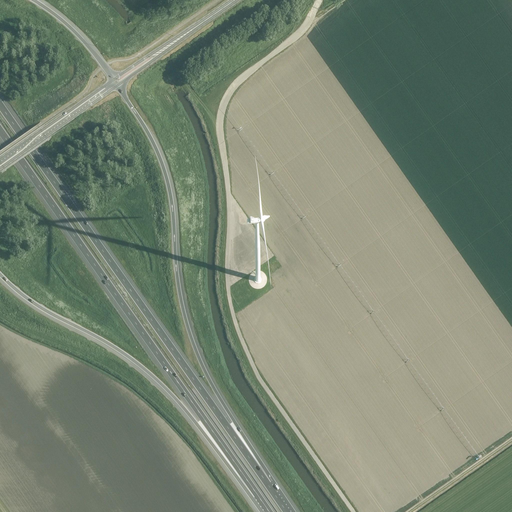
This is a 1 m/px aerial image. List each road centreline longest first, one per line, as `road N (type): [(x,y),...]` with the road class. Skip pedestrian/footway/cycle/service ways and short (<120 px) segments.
road 1 (motorway): [(268,484),(0,103)]
road 2 (motorway): [(0,130),(258,496)]
road 3 (motorway): [(268,484),(191,338),(168,182),(115,82)]
road 4 (motorway): [(0,274),(158,380),(258,496)]
road 5 (secondary): [(0,162),(115,82)]
